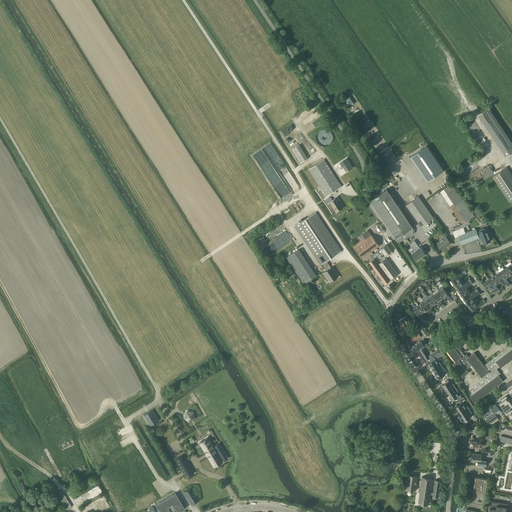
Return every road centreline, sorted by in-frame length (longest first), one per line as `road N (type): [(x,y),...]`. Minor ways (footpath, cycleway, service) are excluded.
road 1 (track): [(317,271),(277,211),(305,191),(183,0)]
road 2 (track): [(158,403),(0,118)]
road 3 (unclassified): [(447,511),(450,426),(387,322),(389,307),(418,274)]
